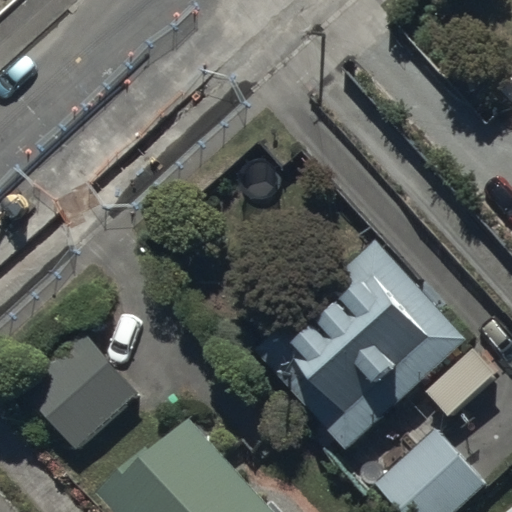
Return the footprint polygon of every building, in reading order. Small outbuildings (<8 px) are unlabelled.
[(511,177),(504,184),(497,176),(480,192),(487,200),(476,210),(511,250),(511,177)] [(477,342),(386,243),(300,322),(283,304),(262,323),(280,343),(266,355),(327,421),(313,433),(331,453),(345,440),(356,453),(477,342)] [(83,452),(145,396),(99,344),(37,400),(83,452)] [(277,508),(197,421),(158,457),(154,452),(105,498),(118,511),(289,511),(282,503),(277,508)] [(463,511),(492,486),(440,428),(379,483),(404,511),(463,511)]
